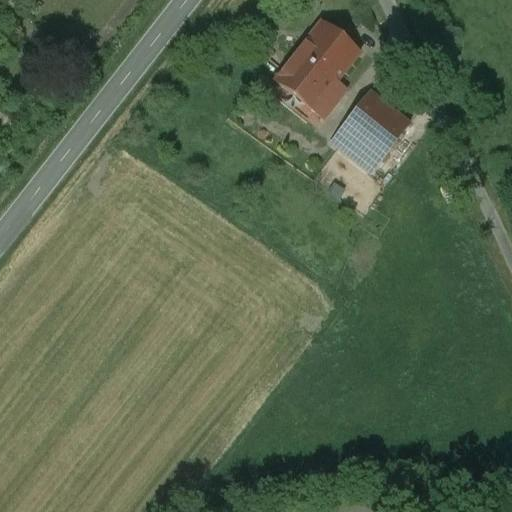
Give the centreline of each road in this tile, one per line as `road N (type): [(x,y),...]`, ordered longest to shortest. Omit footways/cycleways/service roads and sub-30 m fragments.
road 1 (secondary): [(0,240),(188,0)]
road 2 (unclassified): [(397,0),(511,238)]
